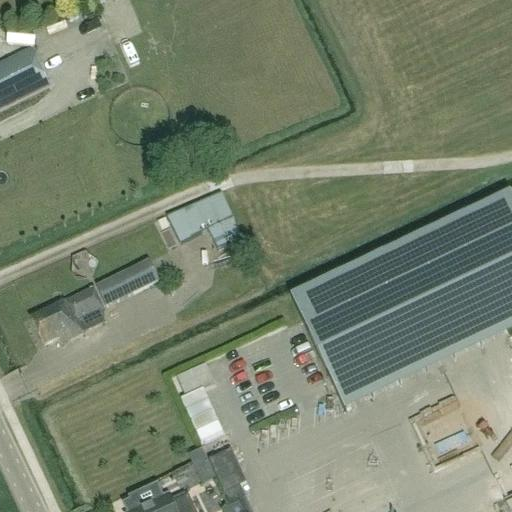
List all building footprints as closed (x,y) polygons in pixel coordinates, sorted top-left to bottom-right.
[(0,112),(49,89),(31,54),(0,69),(0,112)] [(222,201),(208,206),(204,195),(181,203),(189,226),(227,214),(222,201)] [(511,199),(511,198),(292,302),(345,413),(511,334),(511,199)] [(148,264),(96,289),(106,310),(158,284),(148,264)] [(83,336),(77,323),(103,310),(93,290),(30,321),(43,348),(67,336),(70,342),(83,336)] [(251,511),(240,488),(246,485),(231,452),(208,463),(228,506),(238,502),(239,504),(222,511),(251,511)] [(129,500),(134,511),(194,511),(188,497),(172,505),(168,497),(162,499),(157,488),(129,500)]
